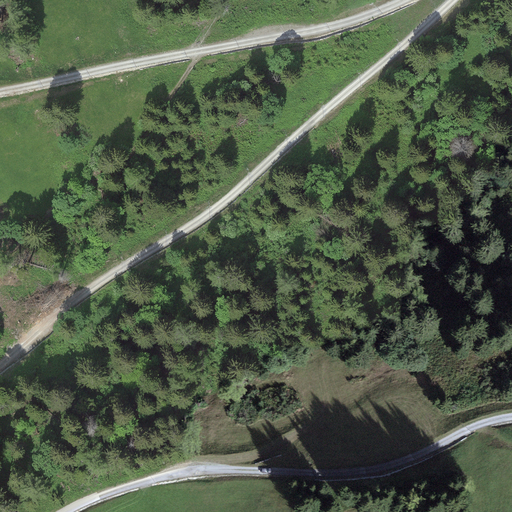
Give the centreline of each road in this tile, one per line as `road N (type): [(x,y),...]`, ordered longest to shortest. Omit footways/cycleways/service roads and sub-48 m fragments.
road 1 (track): [(453,0),(221,202),(76,300),(0,366)]
road 2 (track): [(63,511),(173,474),(381,468),(511,416)]
road 3 (track): [(0,91),(336,24),(407,0)]
road 4 (track): [(220,0),(134,146),(0,276)]
road 5 (track): [(198,471),(267,452),(308,425)]
